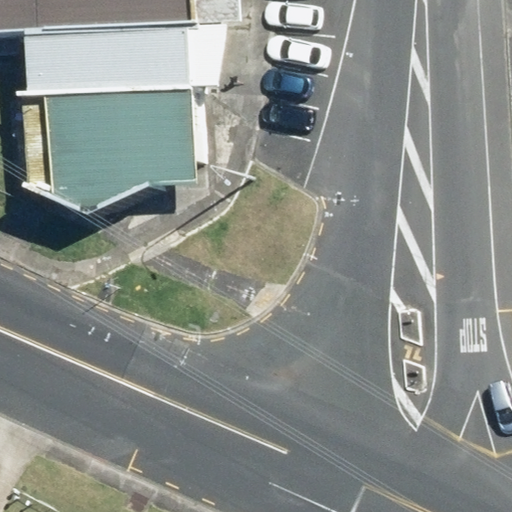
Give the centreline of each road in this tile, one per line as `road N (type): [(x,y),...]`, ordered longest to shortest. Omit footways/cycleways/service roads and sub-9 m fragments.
road 1 (tertiary): [(420,166),(468,251),(478,448),(457,511)]
road 2 (tertiary): [(282,451),(335,327),(355,235),(420,166)]
road 3 (secondary): [(0,328),(282,451)]
road 4 (tertiary): [(420,166),(424,0)]
road 5 (secondary): [(282,451),(425,511)]
